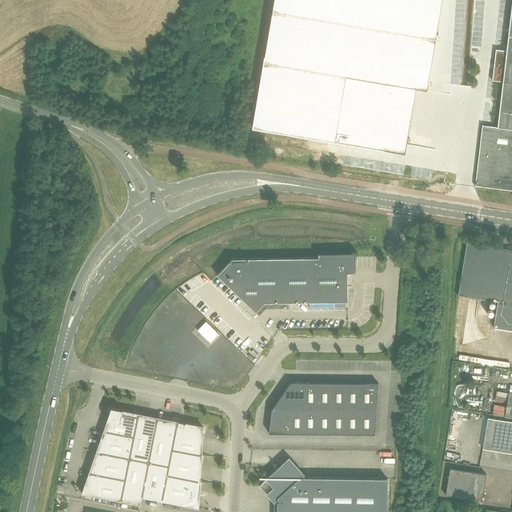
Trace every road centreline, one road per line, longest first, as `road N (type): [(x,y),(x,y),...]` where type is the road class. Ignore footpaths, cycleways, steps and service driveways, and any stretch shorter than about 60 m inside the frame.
road 1 (unclassified): [(238,406),(288,349),(365,347),(384,336),(398,204)]
road 2 (secondary): [(345,195),(237,175),(156,197)]
road 3 (secondary): [(159,225),(256,191),(345,195)]
road 4 (secondary): [(141,207),(85,267),(57,370)]
road 5 (unclassified): [(238,406),(57,370)]
road 6 (secondary): [(57,370),(101,277),(159,225)]
road 7 (secondary): [(57,370),(26,511)]
